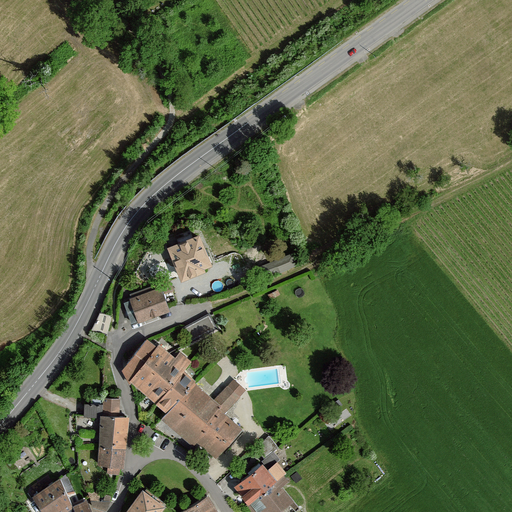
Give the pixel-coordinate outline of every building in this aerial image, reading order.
[(200,234),(170,246),(183,278),(204,269),(203,266),(212,262),(200,234)] [(298,263),(293,253),(261,266),(265,276),(281,269),(282,271),(298,263)] [(159,284),(132,294),(134,299),(125,302),(132,321),(168,308),(166,304),(163,294),(159,284)] [(209,315),(186,327),(193,340),(216,327),(209,315)] [(132,379),(168,410),(193,383),(194,382),(182,370),(190,361),(181,353),(175,359),(159,345),(157,347),(147,340),(124,369),(130,382),(132,379)] [(193,383),(168,410),(163,417),(193,443),(197,439),(216,455),(241,428),(223,413),(245,390),(233,380),(213,400),(193,383)] [(102,405),(103,395),(91,394),(91,404),(102,405)] [(119,417),(120,399),(104,398),(103,417),(119,417)] [(102,417),(102,405),(91,404),(85,404),(84,417),(102,417)] [(101,446),(124,449),(127,418),(119,417),(103,417),(102,417),(101,446)] [(256,448),(265,458),(274,451),(279,448),(269,436),(256,448)] [(122,467),(124,449),(101,446),(99,464),(109,465),(120,467),(122,467)] [(263,461),(264,463),(269,469),(278,462),(281,460),(274,451),(265,458),(263,461)] [(278,462),(269,469),(278,480),(285,475),(287,473),(278,462)] [(243,483),(238,487),(250,502),(278,480),(269,469),(264,463),(241,481),(243,483)] [(119,474),(120,467),(109,465),(108,473),(119,474)] [(290,481),(285,475),(278,480),(250,502),(248,504),(254,511),(280,511),(294,501),(283,486),(290,481)] [(76,511),(74,506),(73,506),(60,478),(35,495),(46,511),(73,511),(74,511),(76,511)] [(142,490),(126,511),(156,511),(162,505),(142,490)] [(89,492),(94,508),(107,510),(110,501),(104,501),(100,501),(99,492),(89,492)] [(188,511),(219,511),(209,495),(187,509),(188,511)] [(74,506),(76,511),(92,511),(87,500),(74,506)]
